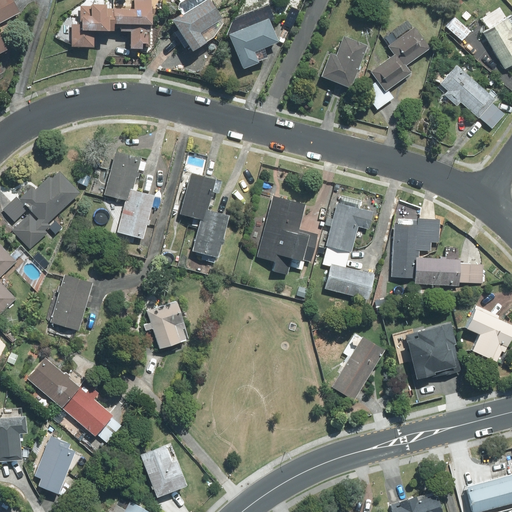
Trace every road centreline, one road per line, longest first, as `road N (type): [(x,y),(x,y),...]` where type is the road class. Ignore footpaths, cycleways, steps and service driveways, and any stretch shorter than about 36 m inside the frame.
road 1 (residential): [(0,142),(62,107),(140,98),(419,167),(483,197)]
road 2 (tertiary): [(242,511),(342,456),(511,410)]
